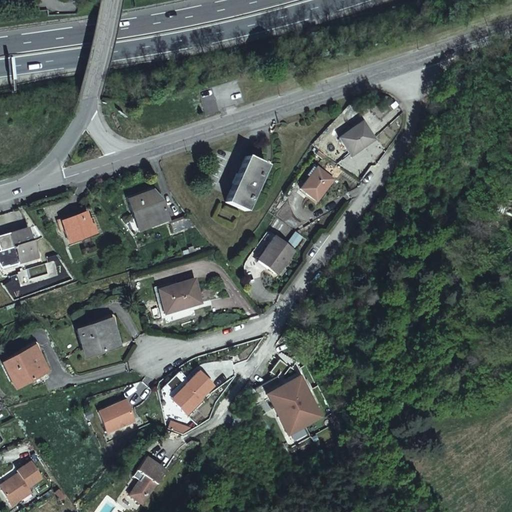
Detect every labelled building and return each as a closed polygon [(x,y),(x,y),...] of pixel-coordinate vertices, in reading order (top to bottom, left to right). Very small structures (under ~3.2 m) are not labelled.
[(350,158),(373,142),(361,125),(338,141),(350,158)] [(225,211),(244,221),(268,174),(247,164),(232,195),(225,211)] [(299,192),(316,204),(332,183),(315,170),(299,192)] [(155,203),(149,189),(126,197),(134,218),(147,214),(151,226),(166,220),(159,201),(155,203)] [(70,243),(97,233),(92,218),(88,220),(86,212),(61,221),(70,243)] [(35,266),(28,234),(9,239),(13,254),(16,253),(21,270),(35,266)] [(256,261),(275,276),(292,254),(273,239),(256,261)] [(0,241),(0,245),(2,252),(9,250),(6,240),(0,241)] [(200,305),(193,280),(157,291),(164,313),(178,309),(179,311),(200,305)] [(117,348),(109,322),(76,332),(85,358),(117,348)] [(47,372),(33,348),(3,366),(16,390),(47,372)] [(278,359),(270,372),(276,376),(279,371),(282,374),(291,366),(278,359)] [(197,372),(184,385),(185,386),(187,388),(173,402),(187,415),(201,400),(200,399),(212,386),(197,372)] [(266,394),(289,434),(321,416),(298,376),(266,394)] [(185,386),(171,400),(173,402),(187,388),(185,386)] [(125,401),(98,414),(107,434),(134,422),(125,401)] [(235,415),(233,425),(254,428),(255,418),(235,415)] [(164,468),(141,454),(132,467),(140,473),(137,478),(135,476),(125,492),(139,501),(152,481),(155,482),(164,468)] [(43,481),(31,464),(17,473),(19,475),(20,478),(11,484),(12,486),(2,492),(13,509),(24,501),(20,497),(43,481)] [(11,484),(20,478),(19,475),(0,488),(0,489),(2,492),(12,486),(11,484)]
